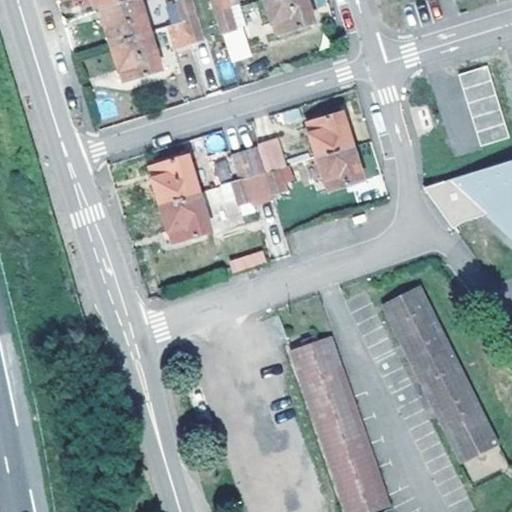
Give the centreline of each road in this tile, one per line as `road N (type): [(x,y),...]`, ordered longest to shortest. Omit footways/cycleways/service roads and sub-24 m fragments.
road 1 (residential): [(432,235),(124,338)]
road 2 (residential): [(376,69),(69,162)]
road 3 (secondary): [(124,338),(69,162)]
road 4 (secondary): [(177,511),(124,338)]
road 5 (residential): [(432,235),(376,69)]
road 6 (secondary): [(69,162),(19,0)]
road 7 (residential): [(511,27),(376,69)]
road 8 (residential): [(511,335),(432,235)]
